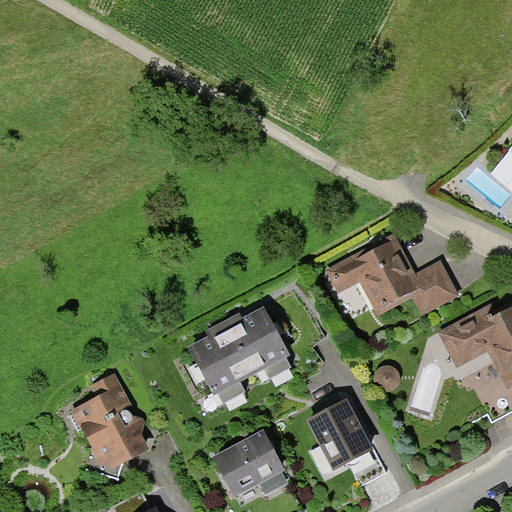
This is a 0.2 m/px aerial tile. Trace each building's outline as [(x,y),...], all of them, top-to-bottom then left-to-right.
[(396,238),(327,273),(339,296),(360,285),(375,315),(414,296),(424,315),(459,297),(441,262),(415,275),(396,238)] [(511,290),(435,333),(456,372),(493,351),(511,385),(511,290)] [(212,338),(196,347),(205,364),(195,370),(202,384),(212,379),(224,403),(244,392),(238,381),(266,366),(274,380),(295,369),(291,362),(297,359),(287,341),(295,336),(286,319),(280,322),(271,305),(243,320),(240,314),(208,331),(212,338)] [(404,383),(404,379),(403,374),(400,370),(397,368),(393,366),(388,366),(384,367),(380,370),(378,374),(377,378),(377,383),(379,387),(382,390),(386,392),(390,393),(395,393),(399,390),(402,387),(404,383)] [(103,396),(72,412),(95,456),(88,475),(121,484),(125,466),(154,450),(114,372),(97,384),(103,396)] [(348,403),(311,424),(323,445),(312,451),(327,477),(375,450),(348,403)] [(271,432),(221,458),(240,496),(262,484),(270,498),(297,481),(271,432)] [(112,511),(159,511),(155,511),(149,511),(142,496),(112,511)]
